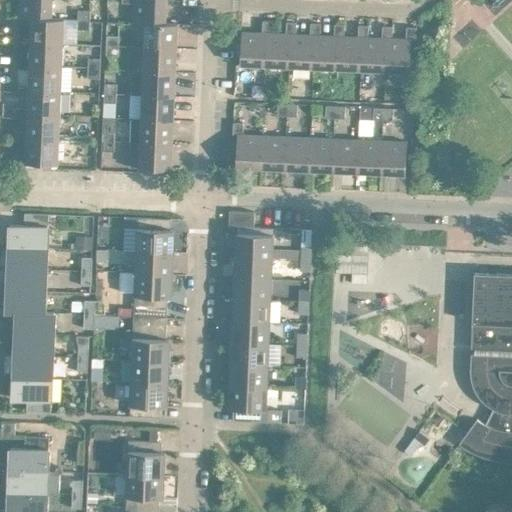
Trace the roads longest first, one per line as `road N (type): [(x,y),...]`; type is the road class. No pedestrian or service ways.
road 1 (residential): [(511,208),(199,200)]
road 2 (residential): [(187,511),(199,200)]
road 3 (residential): [(209,1),(407,9),(421,0)]
road 4 (residential): [(199,200),(209,1)]
road 5 (residential): [(199,200),(0,192)]
